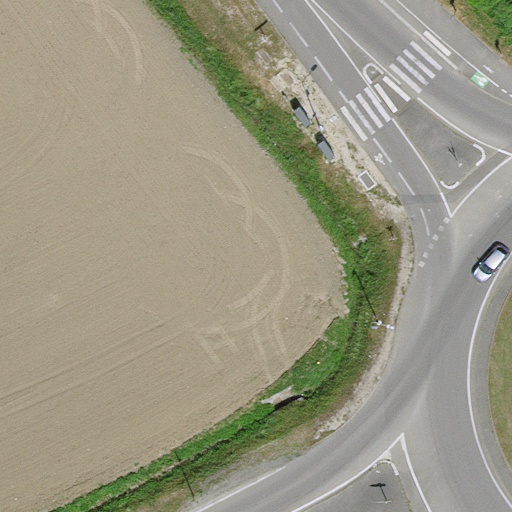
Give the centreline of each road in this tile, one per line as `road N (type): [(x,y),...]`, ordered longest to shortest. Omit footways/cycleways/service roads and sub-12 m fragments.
road 1 (unclassified): [(299,0),(437,218),(458,268)]
road 2 (unclassified): [(511,131),(459,103),(323,0)]
road 3 (primary): [(430,378),(328,470),(250,511)]
road 4 (primary): [(430,378),(442,456),(469,511)]
